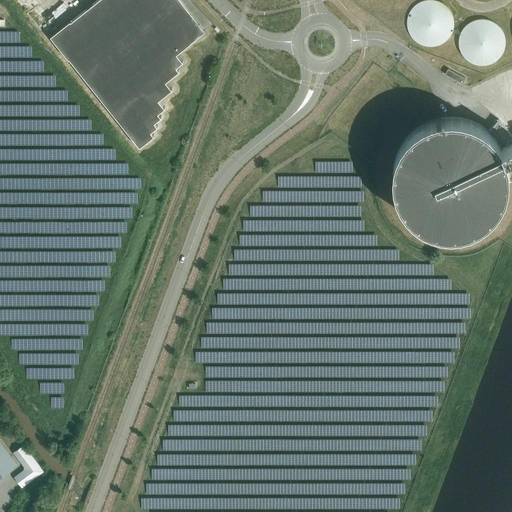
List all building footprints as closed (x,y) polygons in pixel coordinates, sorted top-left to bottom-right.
[(70,59),(93,88),(140,147),(155,136),(152,132),(159,127),(155,123),(162,117),(159,113),(166,108),(160,100),(173,89),(173,88),(167,82),(180,71),(177,67),(184,62),(178,54),(191,44),(190,43),(205,32),(179,0),(99,0),(72,22),(71,21),(51,37),(69,60),(70,59)] [(429,0),(404,12),(422,49),(460,31),(444,0),(429,0)] [(498,14),(458,26),(470,66),(510,55),(498,14)] [(463,83),(466,77),(448,68),(445,74),(463,83)] [(502,122),(500,121),(499,119),(489,131),(487,130),(485,129),(484,128),(482,127),(480,126),(479,125),(477,124),(475,123),(473,122),(471,121),(469,121),(467,120),(465,120),(463,119),(461,119),(459,118),(457,118),(455,118),(453,118),(451,118),(449,118),(447,118),(445,118),(443,118),(441,119),(439,119),(437,120),(435,120),(433,121),(432,121),(430,122),(428,123),(426,124),(424,125),(422,126),(421,127),(419,128),(417,129),(416,130),(414,131),(413,133),(411,134),(410,136),(408,137),(407,139),(406,140),(404,142),(403,143),(402,145),(401,147),(400,149),(399,150),(398,152),(398,154),(397,156),(396,158),(396,160),(395,162),(395,164),(394,166),(394,168),(394,170),(394,172),(393,174),(393,176),(393,178),(394,180),(394,182),(394,184),(394,186),(395,188),(395,190),(396,192),(396,194),(397,196),(398,197),(398,199),(399,201),(400,203),(401,205),(402,206),(403,208),(404,210),(406,211),(407,213),(408,215),(410,216),(411,217),(413,219),(414,220),(416,221),(417,223),(419,224),(421,225),(422,226),(424,227),(426,228),(428,229),(430,229),(432,230),(433,231),(435,231),(437,232),(439,232),(441,233),(443,233),(445,233),(447,234),(449,234),(451,234),(453,234),(455,234),(457,233),(459,233),(461,233),(463,232),(465,232),(467,231),(469,231),(471,230),(473,229),(475,229),(477,228),(479,227),(480,226),(482,225),(484,224),(485,223),(487,221),(489,220),(490,219),(492,217),(493,216),(494,215),(496,213),(497,211),(498,210),(499,208),(501,206),(502,205),(503,203),(503,201),(504,199),(505,197),(506,196),(506,194),(507,192),(508,190),(508,188),(508,186),(509,184),(509,182),(509,180),(509,178),(509,176),(509,174),(509,172),(509,170),(509,168),(508,166),(508,164),(511,163),(511,135),(511,134),(510,132),(509,130),(507,128),(506,127),(505,125),(503,124),(502,122)] [(26,467),(14,475),(22,486),(45,470),(25,441),(14,449),(26,467)] [(0,474),(14,464),(0,445),(0,474)]
